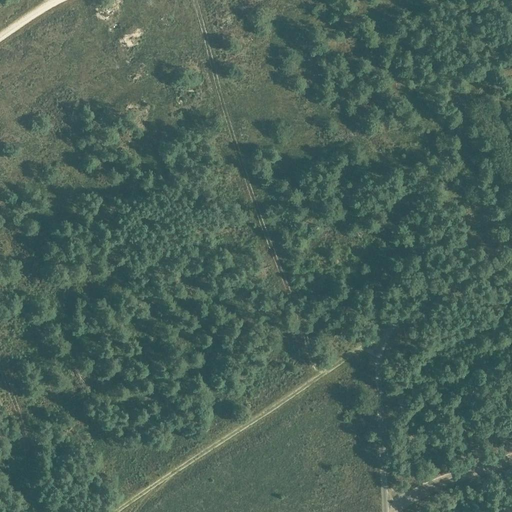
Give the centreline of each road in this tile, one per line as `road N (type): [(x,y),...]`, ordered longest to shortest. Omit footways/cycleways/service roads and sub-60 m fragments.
road 1 (unclassified): [(388,511),(387,339),(398,321),(511,244)]
road 2 (track): [(391,511),(511,458)]
